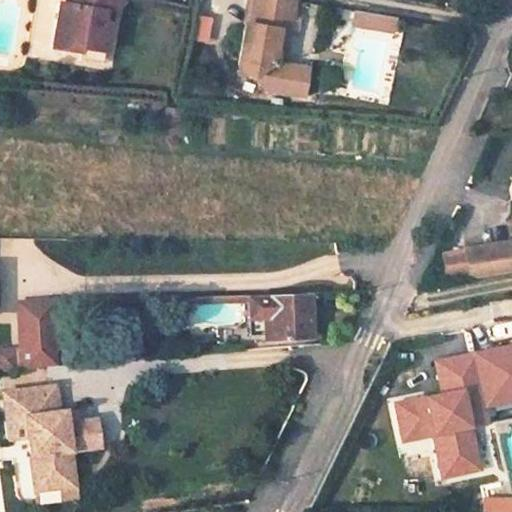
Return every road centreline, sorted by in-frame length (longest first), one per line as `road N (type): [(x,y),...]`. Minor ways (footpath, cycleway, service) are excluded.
road 1 (residential): [(292,511),(338,412),(348,364),(398,270),(403,236),(501,27)]
road 2 (residential): [(501,27),(324,0)]
